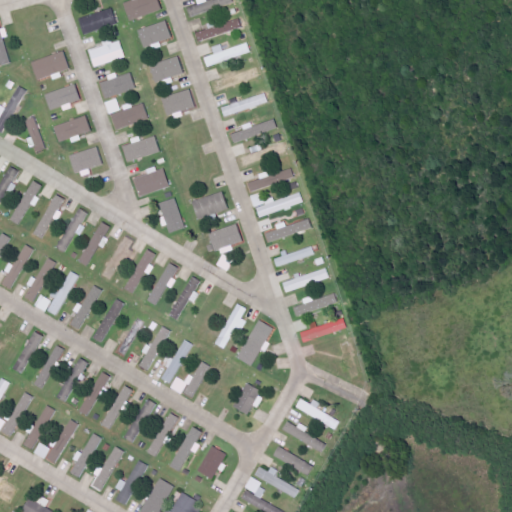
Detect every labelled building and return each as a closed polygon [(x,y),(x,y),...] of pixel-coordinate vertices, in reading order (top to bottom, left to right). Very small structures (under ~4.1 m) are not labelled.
[(130,20),(163,12),(160,0),(129,0),(126,1),(130,20)] [(192,16),(235,4),(234,0),(214,0),(190,7),(192,16)] [(85,34),(119,25),(114,9),(81,18),(85,34)] [(0,54),(3,66),(12,63),(0,19),(0,54)] [(244,28),(241,19),(198,33),(201,41),(244,28)] [(140,30),(146,48),(174,38),(168,21),(140,30)] [(122,39),(105,44),(106,47),(91,51),(96,67),(127,58),(122,39)] [(214,48),(216,54),(206,57),(209,67),(253,52),(250,42),(225,51),(223,45),(214,48)] [(27,66),(63,52),(72,74),(36,88),(27,66)] [(152,64),(157,82),(185,75),(181,57),(152,64)] [(103,83),(107,98),(138,89),(133,72),(110,78),(111,81),(103,83)] [(73,106),(73,104),(83,101),(77,85),(47,94),(53,112),(73,106)] [(30,91),(21,86),(7,109),(1,105),(0,107),(0,118),(1,119),(0,121),(0,131),(5,134),(30,91)] [(198,107),(192,89),(164,98),(169,116),(198,107)] [(269,103),(267,94),(224,107),(227,117),(269,103)] [(111,115),(123,111),(119,99),(107,103),(111,115)] [(114,115),(119,130),(151,120),(146,104),(114,115)] [(56,126),(61,141),(93,132),(89,117),(56,126)] [(36,153),(48,150),(37,118),(28,121),(33,138),(31,138),(36,153)] [(279,129),(276,120),(254,127),(253,123),(244,126),(245,131),(233,135),(236,143),(279,129)] [(162,152),(157,136),(142,141),(141,137),(132,139),(134,144),(125,147),(130,162),(162,152)] [(244,166),(287,154),(285,144),(241,157),(244,166)] [(76,172),(104,167),(100,149),(72,154),(76,172)] [(20,170),(11,166),(0,188),(0,210),(1,211),(20,170)] [(172,187),(166,169),(136,179),(142,197),(172,187)] [(252,190),(296,181),(294,170),(270,175),(269,173),(260,175),(261,180),(250,182),(252,190)] [(32,184),(42,189),(36,199),(40,202),(34,211),(29,208),(18,228),(10,223),(32,184)] [(190,203),(220,193),(227,214),(197,224),(190,203)] [(255,207),(265,205),(263,193),(253,196),(255,207)] [(261,217),(305,204),(302,193),(258,206),(261,217)] [(44,239),(57,218),(58,218),(69,201),(59,195),(35,234),(44,239)] [(171,233),(187,227),(176,198),(161,204),(171,233)] [(67,253),(84,226),(83,225),(90,214),(81,208),(58,247),(67,253)] [(267,234),(271,243),(314,228),(311,219),(288,226),(286,222),(277,225),(279,230),(267,234)] [(81,262),(89,266),(111,226),(103,222),(81,262)] [(215,249),(243,243),(239,226),(211,232),(215,249)] [(103,275),(111,280),(135,241),(127,236),(103,275)] [(2,237),(0,240),(0,253),(8,241),(2,237)] [(5,285),(14,289),(35,249),(26,244),(5,285)] [(316,255),(314,247),(286,256),(277,260),(279,267),(316,255)] [(127,290),(135,294),(156,254),(148,250),(127,290)] [(219,266),(230,271),(235,261),(224,256),(219,266)] [(158,306),(179,268),(171,263),(149,301),(158,306)] [(300,278),(285,283),(288,293),(331,279),(328,269),(299,278),(300,278)] [(50,312),(60,316),(79,275),(70,271),(57,299),(56,298),(50,312)] [(202,282),(192,277),(172,317),(180,321),(190,300),(196,303),(201,294),(197,292),(202,282)] [(72,325),(81,330),(104,290),(95,285),(79,312),(80,313),(72,325)] [(295,308),(299,318),(340,303),(336,293),(315,301),(313,297),(304,300),(306,304),(295,308)] [(53,302),(43,295),(36,306),(47,312),(53,302)] [(97,339),(105,343),(125,303),(117,299),(97,339)] [(218,345),(228,350),(248,308),(238,303),(218,345)] [(349,328),(346,318),(313,328),(313,329),(302,333),(306,343),(349,328)] [(276,329),(261,320),(239,358),(253,366),(276,329)] [(171,330),(162,326),(148,355),(147,355),(141,367),(152,371),(171,330)] [(193,344),(184,339),(166,380),(175,385),(193,344)] [(195,398),(212,366),(203,361),(191,384),(179,377),(173,389),(184,395),(185,393),(195,398)] [(111,377),(104,372),(81,412),(89,416),(111,377)] [(0,406),(12,383),(2,377),(0,381),(0,406)] [(236,408),(251,415),(262,390),(247,383),(236,408)] [(133,389),(124,385),(106,427),(114,431),(133,389)] [(136,444),(157,404),(148,399),(127,439),(136,444)] [(342,421),(302,399),(298,408),(338,430),(342,421)] [(28,447),(37,451),(56,409),(47,405),(28,447)] [(179,417),(170,413),(151,454),(160,458),(179,417)] [(0,431),(2,433),(8,422),(0,417),(0,431)] [(79,424),(70,419),(51,460),(60,464),(79,424)] [(310,428),(301,423),(299,427),(290,422),(285,430),(323,453),(328,444),(308,432),(310,428)] [(202,430),(192,426),(174,468),(184,473),(202,430)] [(83,479),(102,438),(94,434),(85,454),(80,452),(75,461),(78,462),(73,474),(83,479)] [(53,449),(42,443),(36,453),(47,459),(53,449)] [(275,456),(310,476),(315,467),(281,446),(275,456)] [(125,451),(117,447),(95,487),(104,492),(125,451)] [(228,453),(212,447),(201,473),(216,479),(228,453)] [(123,480),(118,489),(123,492),(118,500),(127,506),(150,466),(141,461),(128,483),(123,480)] [(277,478),(279,473),(262,466),(257,478),(298,497),(302,489),(277,478)] [(143,511),(162,511),(176,487),(161,479),(143,511)] [(252,479),(247,489),(264,498),(269,488),(252,479)] [(284,511),(248,492),(244,499),(267,511),(284,511)] [(201,511),(205,506),(183,493),(171,511),(201,511)]
